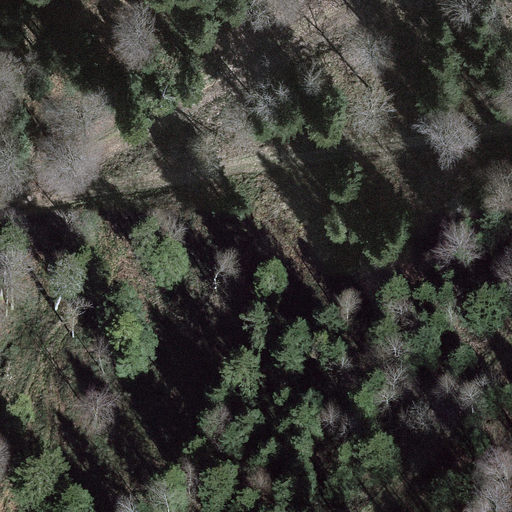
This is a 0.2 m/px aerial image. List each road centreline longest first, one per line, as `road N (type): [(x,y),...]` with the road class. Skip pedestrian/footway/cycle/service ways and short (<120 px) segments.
road 1 (track): [(0,201),(64,180),(511,123)]
road 2 (track): [(64,180),(369,0)]
road 3 (track): [(511,354),(379,511)]
